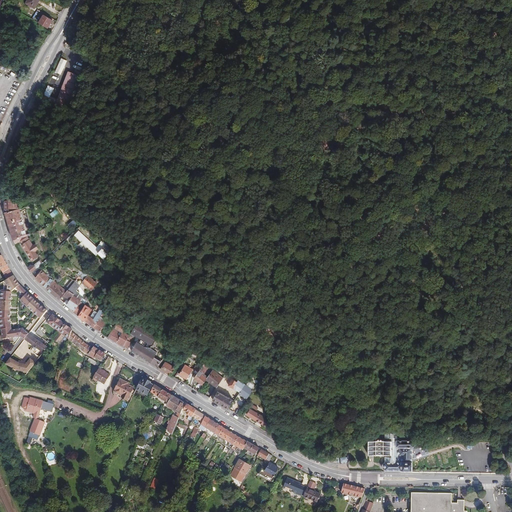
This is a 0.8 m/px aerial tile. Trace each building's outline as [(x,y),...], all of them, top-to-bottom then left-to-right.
[(40,0),(29,0),(26,4),(35,10),(40,0)] [(37,22),(37,24),(48,30),(52,22),(43,17),(39,23),(37,22)] [(68,73),(60,91),(68,95),(71,87),(75,88),(80,77),(68,73)] [(45,95),(50,97),(54,88),(48,85),(45,95)] [(68,95),(60,91),(55,105),(53,108),(65,113),(75,88),(71,87),(68,95)] [(6,214),(20,211),(19,200),(12,201),(12,196),(5,197),(6,214)] [(53,218),(60,214),(57,210),(50,213),(53,218)] [(27,237),(20,211),(6,214),(14,242),(19,240),(21,239),(27,237)] [(40,233),(51,228),(51,226),(33,233),(33,235),(40,233)] [(100,255),(102,253),(78,234),(75,238),(98,257),(100,255)] [(35,253),(36,252),(38,251),(36,246),(32,248),(29,243),(27,244),(25,241),(21,244),(33,262),(38,259),(38,258),(35,253)] [(109,256),(103,251),(102,253),(100,255),(105,260),(109,256)] [(0,256),(0,268),(3,272),(9,269),(2,255),(0,256)] [(36,272),(40,268),(38,266),(35,269),(34,267),(31,267),(28,270),(32,275),(34,274),(36,272)] [(65,297),(65,296),(61,292),(62,290),(56,284),(47,278),(42,273),(38,278),(36,280),(45,289),(61,302),(65,297)] [(84,274),(83,276),(76,283),(82,287),(83,286),(85,282),(89,278),(84,274)] [(14,276),(8,279),(4,281),(8,286),(8,291),(2,291),(0,313),(11,301),(12,292),(17,288),(20,292),(23,289),(19,283),(14,276)] [(92,292),(97,285),(89,278),(85,282),(83,286),(88,290),(89,289),(92,292)] [(82,287),(76,283),(69,292),(75,297),(78,299),(81,297),(80,295),(78,293),(82,287)] [(33,299),(23,289),(20,292),(24,297),(20,301),(33,314),(37,316),(41,319),(47,311),(33,299)] [(75,297),(69,292),(65,296),(65,297),(69,300),(65,305),(67,308),(68,307),(74,312),(73,313),(75,314),(80,307),(80,306),(82,304),(81,303),(78,300),(74,298),(75,297)] [(10,318),(11,301),(0,313),(0,319),(3,339),(21,336),(24,340),(25,339),(24,339),(28,333),(23,329),(12,330),(10,318)] [(80,318),(84,310),(80,307),(75,314),(80,318)] [(102,319),(103,319),(96,314),(93,319),(89,317),(93,312),(86,307),(84,310),(80,318),(95,329),(102,319)] [(65,325),(53,315),(47,322),(59,332),(65,325)] [(108,323),(102,319),(95,329),(101,334),(108,323)] [(65,325),(59,332),(69,340),(71,332),(72,331),(65,325)] [(127,330),(120,325),(116,329),(109,339),(128,351),(134,340),(131,338),(125,334),(127,330)] [(45,330),(41,327),(36,332),(42,337),(44,334),(43,332),(45,330)] [(136,329),(131,338),(134,340),(136,338),(152,348),(154,345),(156,346),(156,345),(155,344),(156,341),(136,329)] [(71,332),(69,340),(82,350),(88,355),(92,349),(82,340),(71,332)] [(47,347),(29,334),(25,339),(35,347),(34,347),(37,349),(38,349),(43,353),(47,347)] [(137,345),(132,353),(159,370),(166,358),(159,353),(157,354),(151,350),(144,349),(142,352),(140,351),(142,348),(137,345)] [(93,347),(92,349),(88,355),(94,359),(95,358),(100,351),(93,347)] [(105,354),(100,351),(95,358),(100,361),(105,354)] [(10,358),(6,364),(16,372),(21,373),(21,371),(23,371),(27,373),(35,363),(30,359),(25,365),(18,364),(10,358)] [(99,368),(101,365),(89,358),(88,361),(99,368)] [(166,366),(162,372),(171,378),(180,364),(176,361),(175,362),(170,368),(166,366)] [(207,380),(218,388),(224,379),(213,371),(212,372),(205,366),(194,380),(203,386),(207,380)] [(187,381),(193,373),(185,368),(180,376),(187,381)] [(105,384),(110,375),(99,369),(91,380),(96,383),(98,380),(105,384)] [(224,379),(218,388),(220,390),(225,382),(224,381),(225,379),(226,380),(229,376),(226,375),(224,379)] [(133,388),(128,384),(125,383),(126,382),(120,379),(114,392),(122,396),(121,397),(127,400),(133,388)] [(144,381),(142,379),(136,389),(147,395),(148,393),(152,385),(150,384),(151,382),(145,379),(144,381)] [(218,393),(213,402),(229,411),(240,394),(242,390),(228,381),(226,383),(238,392),(232,402),(218,393)] [(163,390),(155,385),(151,392),(159,397),(163,390)] [(244,389),(242,390),(240,394),(247,398),(250,393),(244,389)] [(163,390),(159,397),(166,402),(171,395),(163,390)] [(185,404),(172,396),(167,405),(179,411),(177,415),(174,414),(167,430),(172,434),(185,404)] [(52,411),(53,408),(54,404),(43,401),(41,408),(35,406),(31,405),(28,404),(29,399),(26,398),(24,406),(27,407),(27,409),(26,411),(32,413),(34,407),(41,408),(49,410),(52,411)] [(196,410),(187,405),(184,410),(187,412),(186,413),(192,417),(193,415),(196,410)] [(196,410),(193,415),(194,416),(190,424),(198,427),(197,429),(199,430),(200,429),(201,425),(205,416),(196,410)] [(251,410),(247,417),(266,428),(270,422),(251,410)] [(155,421),(160,424),(163,417),(158,415),(155,421)] [(211,420),(205,416),(201,425),(206,428),(211,420)] [(31,430),(36,432),(40,420),(35,418),(31,430)] [(35,434),(39,435),(44,422),(40,420),(36,432),(35,434)] [(215,423),(211,420),(206,428),(210,431),(215,423)] [(219,425),(215,423),(210,431),(214,433),(219,425)] [(150,435),(154,426),(152,425),(145,432),(150,435)] [(224,428),(219,425),(214,433),(218,436),(224,428)] [(230,432),(226,429),(221,437),(225,440),(230,432)] [(234,434),(230,432),(225,440),(229,443),(234,434)] [(234,434),(229,443),(233,445),(238,437),(234,434)] [(243,439),(238,437),(233,445),(238,448),(243,439)] [(385,459),(386,463),(393,464),(393,460),(396,460),(398,457),(399,457),(399,448),(396,448),(397,442),(397,438),(384,438),(385,441),(391,440),(391,442),(367,443),(368,458),(391,457),(391,459),(385,459)] [(386,471),(385,472),(413,472),(413,463),(412,463),(412,459),(412,448),(413,448),(413,442),(412,442),(413,438),(397,438),(397,442),(396,448),(399,448),(399,457),(398,457),(396,460),(393,460),(393,464),(386,463),(386,465),(383,465),(383,468),(384,471),(386,471)] [(248,442),(243,439),(238,448),(243,450),(244,448),(248,442)] [(256,447),(248,442),(244,448),(255,455),(259,448),(256,447)] [(269,454),(261,449),(257,456),(265,460),(266,459),(269,454)] [(241,456),(230,475),(240,482),(250,466),(242,461),(243,458),(241,456)] [(259,473),(271,480),(273,476),(274,477),(275,475),(274,474),(278,468),(270,463),(265,470),(262,468),(259,473)] [(258,475),(270,481),(271,480),(259,473),(258,475)] [(291,489),(291,490),(304,496),(307,487),(302,485),(302,483),(287,477),(284,486),(291,489)] [(316,484),(310,481),(307,487),(304,496),(317,501),(321,494),(313,491),(316,484)] [(365,489),(344,484),(341,492),(362,497),(365,489)] [(38,511),(41,511),(44,511),(33,485),(28,486),(38,511)] [(464,511),(465,495),(413,495),(413,511),(464,511)] [(371,511),(374,505),(367,503),(363,511),(371,511)]
